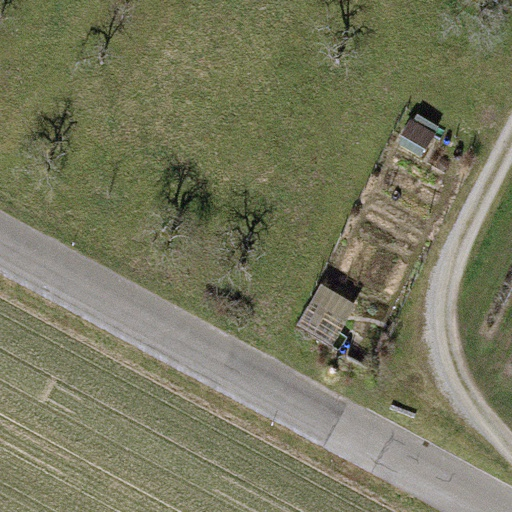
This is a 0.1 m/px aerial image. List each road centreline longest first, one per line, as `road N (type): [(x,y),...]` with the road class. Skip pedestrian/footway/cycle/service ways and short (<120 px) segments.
road 1 (residential): [(492,511),(0,244)]
road 2 (track): [(511,447),(450,372),(444,291),(511,127)]
